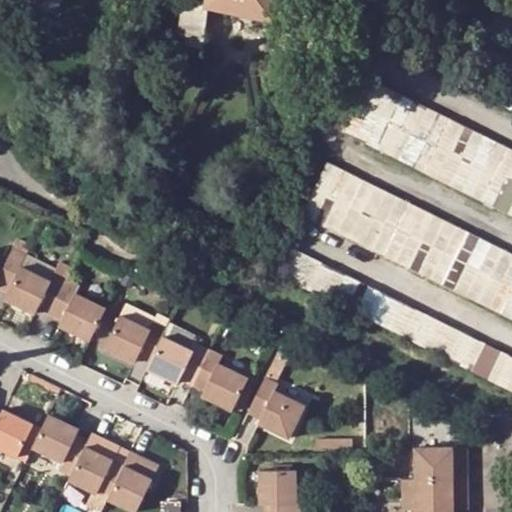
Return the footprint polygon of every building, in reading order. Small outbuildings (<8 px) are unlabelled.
[(274,19),(276,0),(205,0),(205,2),(193,0),(183,0),(177,41),(203,46),(209,6),(274,19)] [(511,150),(368,80),(344,132),(511,214),(511,150)] [(511,254),(328,164),(302,215),(511,318),(511,254)] [(0,287),(9,291),(28,252),(15,246),(6,265),(0,262),(0,287)] [(511,390),(511,356),(287,247),(274,273),(511,390)] [(5,300),(32,314),(34,310),(38,303),(51,310),(66,282),(74,265),(61,259),(58,266),(28,252),(9,291),(5,300)] [(65,316),(61,323),(59,327),(88,341),(104,311),(74,296),(78,287),(66,282),(51,310),(65,316)] [(119,318),(147,332),(152,322),(156,314),(128,300),(119,318)] [(51,310),(38,303),(34,310),(48,317),(51,310)] [(48,317),(61,323),(65,316),(51,310),(48,317)] [(165,329),(152,322),(147,332),(119,318),(103,349),(132,362),(135,358),(137,352),(150,358),(161,338),(165,329)] [(189,352),(194,344),(199,334),(170,320),(165,329),(161,338),(189,352)] [(208,352),(194,344),(189,352),(161,338),(150,358),(148,363),(145,369),(175,383),(176,380),(180,373),(194,381),(208,352)] [(203,397),(225,407),(238,414),(253,384),(222,368),(218,367),(221,358),(208,352),(194,381),(208,388),(205,395),(203,397)] [(180,373),(176,380),(190,387),(194,381),(180,373)] [(262,416),(260,421),(258,424),(290,440),(305,410),(275,394),(278,387),(264,379),(249,409),(262,416)] [(194,381),(190,387),(205,395),(208,388),(194,381)] [(247,414),(260,421),(262,416),(249,409),(247,414)] [(1,411),(0,412),(0,448),(16,456),(22,443),(30,425),(1,411)] [(84,445),(71,439),(75,431),(77,427),(47,413),(40,429),(32,447),(59,460),(55,468),(70,475),(84,445)] [(30,425),(22,443),(32,447),(40,429),(30,425)] [(118,476),(106,470),(113,455),(118,443),(91,430),(88,437),(84,445),(70,475),(67,480),(92,491),(86,504),(101,511),(107,498),(118,476)] [(84,445),(88,437),(75,431),(71,439),(84,445)] [(353,445),(353,437),(318,437),(318,445),(353,445)] [(411,446),(413,476),(465,474),(465,446),(411,446)] [(118,476),(107,498),(134,511),(158,463),(131,449),(126,460),(118,476)] [(118,476),(126,460),(113,455),(106,470),(118,476)] [(259,503),(265,502),(270,502),(270,511),(323,511),(323,499),(314,499),(313,469),(259,470),(259,503)] [(313,469),(314,499),(323,499),(323,469),(313,469)] [(414,508),(450,506),(466,506),(465,474),(413,476),(401,476),(401,508),(414,508)] [(180,511),(180,500),(164,500),(164,511),(180,511)]
